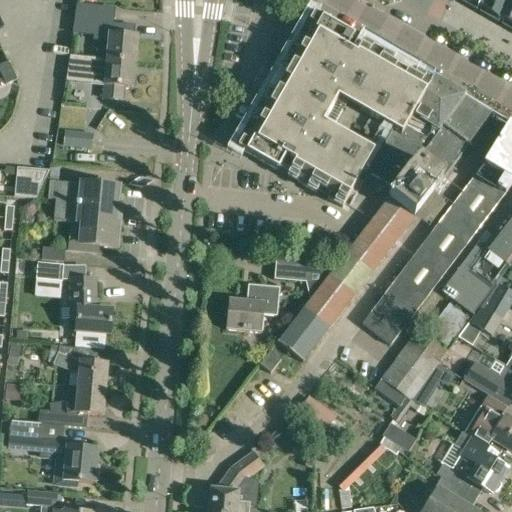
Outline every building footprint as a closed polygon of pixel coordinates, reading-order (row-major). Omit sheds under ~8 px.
[(511,0),(464,0),(511,27),(511,0)] [(108,61),(134,64),(137,38),(131,38),(132,27),(111,25),(112,10),(76,7),(74,34),(96,36),(95,40),(110,42),(108,61)] [(332,114),(370,48),(314,15),(276,82),(332,114)] [(370,48),(332,114),(294,181),(343,208),(358,181),(363,183),(362,184),(363,185),(369,174),(391,137),(406,145),(419,121),(413,117),(432,84),(431,84),(370,48)] [(134,64),(108,61),(85,59),(84,70),(97,71),(97,72),(107,73),(105,100),(121,101),(122,88),(132,89),(134,64)] [(0,66),(0,74),(1,77),(12,72),(8,63),(7,63),(0,66)] [(12,72),(1,77),(5,86),(16,81),(12,72)] [(434,79),(431,84),(432,84),(413,117),(419,121),(406,145),(391,137),(369,174),(395,189),(437,134),(464,97),(434,79)] [(332,114),(276,82),(238,149),(294,181),(332,114)] [(437,134),(395,189),(396,189),(277,344),(302,363),(491,116),(492,116),(493,114),(464,97),(437,134)] [(70,155),(83,156),(83,165),(119,168),(119,160),(126,160),(130,114),(87,110),(85,132),(72,131),(70,155)] [(389,346),(511,185),(511,125),(509,123),(483,165),(361,325),(389,346)] [(31,170),(28,199),(35,200),(37,198),(47,175),(48,172),(48,171),(31,170)] [(49,183),(47,201),(55,202),(53,225),(71,226),(69,240),(68,253),(99,256),(100,249),(117,251),(117,244),(118,229),(120,229),(122,214),(116,213),(119,189),(81,186),(49,183)] [(6,207),(5,219),(13,220),(14,208),(6,207)] [(508,267),(511,261),(511,210),(509,215),(484,248),(478,243),(440,293),(472,317),(508,267)] [(3,231),(11,232),(13,220),(5,219),(3,231)] [(9,263),(10,251),(2,250),(1,262),(9,263)] [(64,252),(42,250),(41,263),(63,265),(64,252)] [(288,259),(287,266),(275,265),(274,280),(306,283),(307,268),(296,267),(297,260),(288,259)] [(0,270),(0,274),(8,275),(9,263),(1,262),(0,270)] [(37,266),(36,281),(62,284),(63,268),(37,266)] [(110,336),(111,312),(95,312),(95,282),(71,282),(71,322),(77,322),(76,335),(110,336)] [(511,292),(498,285),(486,301),(480,309),(501,322),(511,302),(511,292)] [(276,317),(278,289),(248,287),(246,302),(228,301),(226,331),(261,335),(262,316),(276,317)] [(501,322),(480,309),(457,338),(472,347),(482,332),(491,338),(501,322)] [(382,379),(411,400),(422,385),(446,351),(417,330),(382,379)] [(269,375),(279,362),(269,354),(258,367),(269,375)] [(78,389),(105,391),(107,366),(81,363),(80,364),(58,355),(54,365),(80,375),(78,389)] [(511,371),(505,368),(499,378),(476,364),(464,383),(488,397),(488,396),(497,402),(503,392),(507,394),(505,397),(511,401),(511,371)] [(414,402),(411,400),(382,379),(375,389),(399,407),(390,419),(397,425),(414,402)] [(105,391),(78,389),(77,404),(51,408),(52,414),(41,413),(39,425),(65,428),(85,430),(87,416),(102,417),(105,391)] [(488,396),(488,397),(479,411),(491,418),(488,423),(481,419),(470,437),(500,456),(504,450),(511,455),(511,422),(505,418),(502,424),(499,422),(507,408),(497,402),(488,396)] [(336,418),(308,398),(296,415),(314,429),(310,434),(319,440),(336,418)] [(65,428),(39,425),(11,423),(9,438),(10,439),(9,445),(40,448),(39,459),(57,460),(55,486),(77,488),(77,483),(93,485),(96,451),(79,449),(79,444),(63,443),(65,428)] [(384,438),(379,446),(396,456),(398,454),(404,458),(405,456),(415,440),(390,425),(382,437),(384,438)] [(457,475),(451,485),(476,500),(482,490),(491,495),(507,470),(502,467),(506,460),(500,457),(500,456),(470,437),(469,438),(462,433),(454,446),(464,453),(452,472),(457,475)] [(385,452),(379,446),(337,486),(343,492),(338,492),(340,510),(351,509),(348,489),(385,452)] [(211,491),(209,511),(248,511),(249,506),(255,507),(257,484),(250,483),(249,483),(246,481),(263,468),(253,454),(231,470),(219,487),(218,492),(211,491)] [(476,500),(451,485),(445,495),(438,490),(424,511),(472,511),(469,510),(476,500)] [(54,511),(57,495),(27,492),(26,504),(26,506),(41,508),(40,511),(54,511)]
